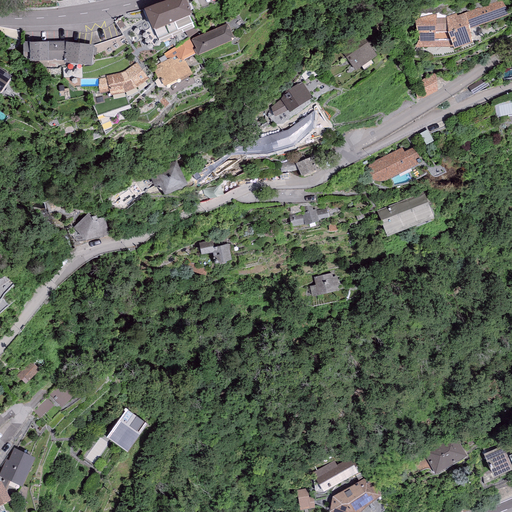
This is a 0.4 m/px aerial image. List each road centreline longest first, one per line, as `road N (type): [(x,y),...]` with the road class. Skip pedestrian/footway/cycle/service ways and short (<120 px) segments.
road 1 (residential): [(351,156),(309,180),(231,191),(84,256),(0,346)]
road 2 (residential): [(511,48),(359,143),(351,156)]
road 3 (residential): [(511,87),(351,156)]
road 4 (residential): [(0,18),(142,0)]
